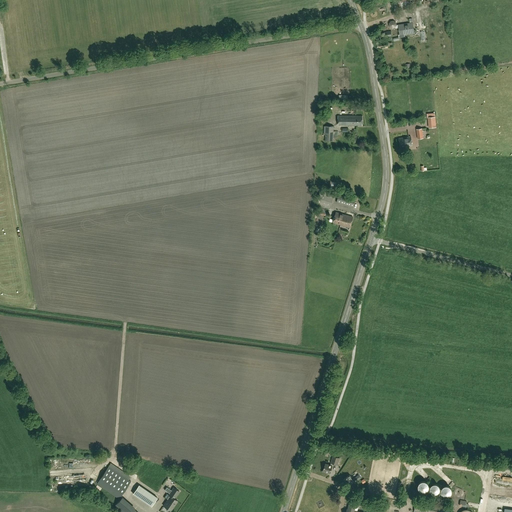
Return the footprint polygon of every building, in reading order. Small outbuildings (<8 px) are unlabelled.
[(414,6),(412,0),(402,0),(397,1),(400,10),(414,6)] [(399,35),(399,39),(401,39),(401,37),(405,37),(404,34),(414,33),(414,32),(416,32),(415,29),(414,30),(413,23),(412,19),(409,19),(410,23),(398,25),(400,35),(399,35)] [(387,42),(387,39),(389,39),(388,37),(392,36),(391,31),(384,32),(385,37),(385,39),(380,40),(380,41),(376,42),(378,49),(388,48),(388,47),(393,46),(392,42),(389,43),(389,42),(387,42)] [(362,126),(362,116),(338,116),(338,126),(362,126)] [(333,141),(334,126),(326,126),(325,141),(333,141)] [(400,148),(412,146),(411,136),(399,138),(400,148)] [(329,209),(333,195),(320,191),(316,205),(329,209)] [(353,207),(355,199),(339,194),(337,202),(353,207)] [(344,219),(345,215),(336,212),(333,222),(340,225),(342,219),(344,219)] [(342,219),(340,225),(350,227),(353,217),(345,215),(344,219),(342,219)] [(337,465),(339,458),(333,456),(331,463),(337,465)] [(330,473),(332,466),(325,464),(323,471),(330,473)] [(119,499),(131,481),(109,466),(97,484),(119,499)] [(357,481),(361,477),(359,474),(354,477),(354,478),(353,479),(350,475),(344,479),(348,485),(354,481),(356,480),(357,481)] [(421,476),(417,483),(424,488),(429,481),(421,476)] [(439,485),(435,478),(428,483),(430,486),(433,485),(434,488),(439,485)] [(440,488),(444,486),(446,490),(451,487),(447,480),(438,484),(440,488)] [(139,485),(133,494),(151,506),(157,498),(139,485)] [(171,490),(167,487),(165,490),(169,493),(168,495),(170,496),(163,506),(170,511),(177,501),(174,499),(179,491),(173,487),(171,490)] [(121,511),(131,511),(135,508),(122,497),(114,506),(121,511)] [(360,511),(354,511),(356,502),(350,500),(348,510),(347,509),(346,511),(360,511)] [(445,511),(447,508),(441,506),(441,505),(416,500),(413,511),(445,511)]
